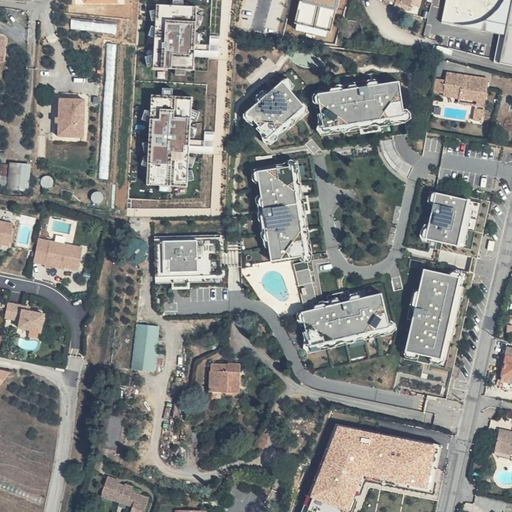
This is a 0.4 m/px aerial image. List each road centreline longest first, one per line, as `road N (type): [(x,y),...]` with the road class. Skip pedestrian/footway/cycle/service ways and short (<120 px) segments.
road 1 (unclassified): [(449,511),(511,226)]
road 2 (residential): [(31,11),(22,197)]
road 3 (unknown): [(405,246),(387,267),(352,262),(339,240),(329,182)]
road 4 (unknown): [(405,246),(425,160),(402,134)]
